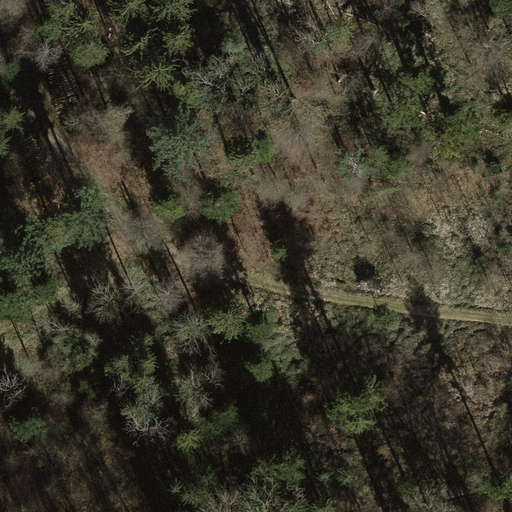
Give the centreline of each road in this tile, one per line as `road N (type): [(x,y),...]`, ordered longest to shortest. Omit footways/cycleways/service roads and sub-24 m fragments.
road 1 (track): [(0,42),(140,242),(247,280),(511,321)]
road 2 (track): [(352,511),(511,476)]
road 3 (track): [(140,242),(0,323)]
